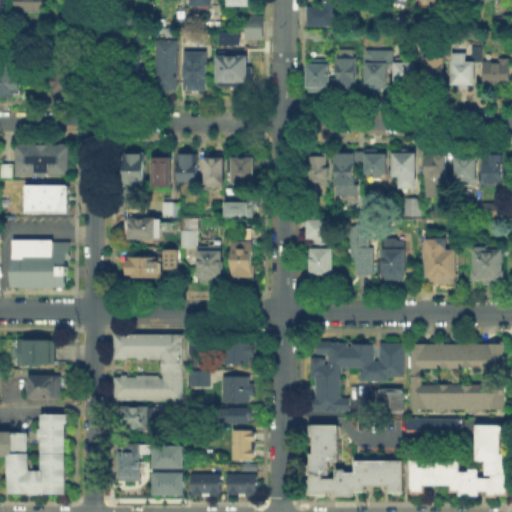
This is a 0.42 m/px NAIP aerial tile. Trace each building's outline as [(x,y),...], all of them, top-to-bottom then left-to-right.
[(22,13),(22,0),(45,0),(45,13),(22,13)] [(252,0),(252,8),(231,8),(231,0),(252,0)] [(326,25),(309,25),(309,9),(326,9),(326,0),(346,0),(346,25),(326,25)] [(261,37),(243,37),(243,14),(261,14),(261,37)] [(122,15),(135,15),(135,28),(122,28),(122,15)] [(206,29),(206,39),(195,39),(195,29),(206,29)] [(218,43),(238,44),(238,31),(218,30),(218,43)] [(137,36),(137,45),(122,45),(122,36),(137,36)] [(154,91),(154,44),(177,44),(177,91),(154,91)] [(479,45),(479,59),(473,59),(473,83),(466,83),(466,87),(457,87),(457,83),(449,83),(449,59),(450,59),(450,51),(465,51),(465,59),(470,59),(470,45),(479,45)] [(367,82),(367,52),(396,52),(396,82),(367,82)] [(185,93),(185,54),(209,54),(209,93),(185,93)] [(218,86),(219,55),(250,55),(250,86),(218,86)] [(511,87),(485,87),(485,58),(511,59),(511,87)] [(338,95),(338,59),(357,59),(357,95),(338,95)] [(428,89),(428,61),(446,61),(446,89),(428,89)] [(4,93),(4,62),(25,62),(25,93),(4,93)] [(307,92),(307,63),(333,63),(332,92),(307,92)] [(400,89),(400,63),(424,64),(423,89),(400,89)] [(72,65),(72,94),(56,94),(56,65),(72,65)] [(26,147),(70,147),(70,176),(26,175),(26,147)] [(356,168),(356,153),(364,153),(364,168),(356,168)] [(337,187),(337,154),(355,154),(355,187),(337,187)] [(124,188),(125,155),(145,155),(145,188),(124,188)] [(368,176),(368,156),(386,156),(386,176),(368,176)] [(395,177),(395,156),(417,156),(417,177),(395,177)] [(479,156),(479,186),(459,186),(459,156),(479,156)] [(207,183),(207,157),(224,157),(224,183),(207,183)] [(235,183),(236,157),(254,157),(254,183),(235,183)] [(312,183),(312,157),(328,157),(328,183),(312,183)] [(197,158),(197,181),(182,181),(182,158),(197,158)] [(428,158),(446,158),(446,198),(428,198),(428,158)] [(503,158),(503,182),(486,182),(486,158),(503,158)] [(156,160),(172,160),(172,186),(156,186),(156,160)] [(4,180),(4,165),(15,165),(15,180),(4,180)] [(29,188),(71,188),(70,214),(29,213),(29,188)] [(406,217),(406,199),(422,199),(422,217),(406,217)] [(126,213),(126,200),(140,200),(140,213),(126,213)] [(161,215),(178,215),(178,200),(161,201),(161,215)] [(229,219),(230,201),(257,201),(257,219),(229,219)] [(479,219),(479,207),(497,208),(497,219),(479,219)] [(127,237),(127,216),(157,216),(157,237),(127,237)] [(181,245),(181,222),(198,222),(198,245),(181,245)] [(333,222),(333,244),(334,244),(334,281),(312,281),(312,222),(333,222)] [(354,228),(370,228),(370,249),(376,249),(376,276),(354,276),(354,228)] [(241,242),(241,231),(253,231),(253,277),(235,277),(235,242),(241,242)] [(69,241),(69,291),(12,290),(12,240),(69,241)] [(407,242),(407,282),(385,282),(386,242),(407,242)] [(163,267),(163,248),(177,248),(177,268),(163,267)] [(197,277),(197,249),(221,249),(221,277),(197,277)] [(504,250),(504,284),(477,284),(477,249),(504,250)] [(457,253),(457,286),(428,286),(428,252),(457,253)] [(124,276),(124,256),(159,256),(159,276),(124,276)] [(185,337),(185,402),(116,402),(116,378),(164,378),(164,361),(118,361),(119,336),(185,337)] [(334,362),(334,340),(328,340),(328,339),(315,339),(315,352),(326,352),(326,362),(334,362)] [(225,340),(252,340),(252,366),(224,366),(225,340)] [(348,366),(348,344),(347,344),(347,341),(337,341),(337,340),(334,340),(334,362),(339,362),(339,366),(348,366)] [(403,359),(403,341),(378,341),(378,359),(403,359)] [(409,406),(503,407),(504,383),(421,383),(421,367),(503,367),(503,342),(409,341),(409,406)] [(359,342),(351,342),(351,344),(348,344),(348,366),(359,366),(359,342)] [(373,379),(373,359),(373,342),(359,342),(359,366),(359,379),(373,379)] [(55,343),(55,366),(26,366),(26,343),(55,343)] [(314,376),(339,376),(339,366),(339,362),(334,362),(326,362),(324,362),(324,357),(321,357),(321,355),(309,355),(309,376),(314,376)] [(373,359),(373,379),(387,379),(387,375),(403,375),(403,359),(378,359),(373,359)] [(208,369),(208,385),(187,385),(187,369),(208,369)] [(314,385),(339,386),(339,376),(314,376),(314,385)] [(31,379),(63,379),(62,399),(31,399),(31,379)] [(253,379),(253,404),(225,404),(226,379),(253,379)] [(339,386),(314,385),(314,395),(339,396),(339,386)] [(402,411),(377,411),(377,387),(402,387),(402,411)] [(314,395),(308,395),(308,409),(348,409),(348,396),(339,396),(314,395)] [(126,429),(126,403),(153,403),(153,429),(126,429)] [(218,423),(218,406),(250,406),(250,424),(218,423)] [(0,433),(29,433),(28,471),(42,471),(42,415),(68,415),(68,494),(7,494),(7,456),(0,456),(0,433)] [(406,429),(406,416),(456,416),(456,429),(406,429)] [(500,435),(504,435),(504,422),(474,422),(474,435),(500,435)] [(311,435),(308,435),(308,423),(336,423),(336,435),(311,435)] [(254,443),(232,443),(232,428),(251,428),(251,431),(254,431),(254,443)] [(336,435),(336,443),(311,442),(311,435),(336,435)] [(500,443),(500,435),(474,435),(474,443),(500,443)] [(137,475),(137,479),(119,479),(119,475),(118,475),(118,450),(116,450),(116,442),(140,442),(140,443),(150,443),(150,452),(140,452),(140,475),(137,475)] [(311,450),(311,442),(336,443),(336,450),(311,450)] [(152,443),(152,467),(183,467),(183,444),(152,443)] [(232,443),(254,443),(254,456),(250,456),(250,458),(232,458),(232,443)] [(474,443),(474,452),(500,452),(500,443),(474,443)] [(336,450),(336,460),(328,460),(328,463),(307,462),(307,450),(311,450),(336,450)] [(483,463),(502,463),(502,452),(500,452),(474,452),(474,459),(483,459),(483,463)] [(361,458),(361,484),(361,489),(353,489),(353,470),(353,458),(361,458)] [(370,484),(361,484),(361,458),(370,458),(370,484)] [(379,484),(370,484),(370,458),(379,459),(379,484)] [(428,458),(409,458),(409,492),(424,492),(425,484),(428,484),(428,458)] [(442,458),(428,458),(428,484),(442,484),(442,458)] [(458,491),(458,470),(458,458),(442,458),(442,484),(448,484),(448,491),(458,491)] [(379,459),(388,459),(388,484),(379,484),(379,459)] [(388,459),(402,459),(402,491),(388,491),(388,484),(388,459)] [(255,469),(240,469),(240,461),(255,462),(255,469)] [(328,463),(328,473),(320,473),(316,473),(308,473),(305,473),(305,462),(307,462),(328,463)] [(502,463),(483,463),(483,473),(490,473),(497,473),(508,473),(508,463),(502,463)] [(482,476),(478,476),(478,467),(468,467),(468,470),(468,494),(479,494),(479,490),(481,490),(482,476)] [(343,470),(343,494),(333,494),(333,490),(328,490),(328,476),(334,477),(334,468),(343,468),(343,470)] [(152,470),(152,494),(183,494),(183,470),(152,470)] [(353,489),(353,494),(343,494),(343,470),(353,470),(353,489)] [(458,470),(458,491),(458,494),(468,494),(468,470),(458,470)] [(190,492),(190,471),(204,471),(204,494),(192,494),(192,492),(190,492)] [(204,471),(219,471),(219,491),(217,491),(217,494),(204,494),(204,471)] [(228,494),(228,491),(226,491),(226,471),(240,471),(240,494),(228,494)] [(253,494),(240,494),(240,471),(255,471),(255,492),(253,492),(253,494)] [(316,473),(316,494),(305,494),(305,477),(308,477),(308,473),(316,473)] [(328,476),(328,490),(324,490),(324,494),(316,494),(316,473),(320,473),(320,476),(328,476)] [(481,490),(485,490),(485,496),(497,496),(497,494),(497,473),(490,473),(490,476),(482,476),(481,490)] [(497,473),(497,494),(508,494),(508,473),(497,473)]
